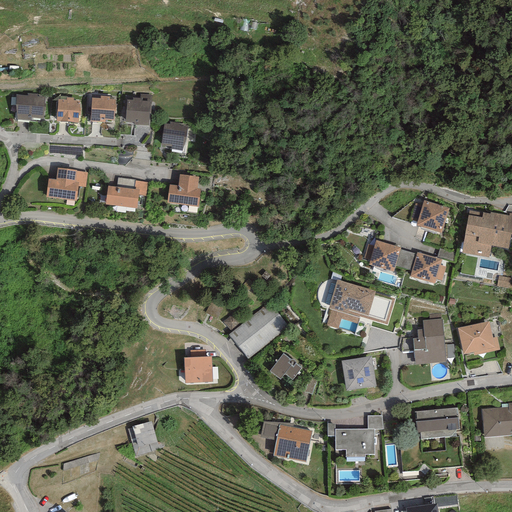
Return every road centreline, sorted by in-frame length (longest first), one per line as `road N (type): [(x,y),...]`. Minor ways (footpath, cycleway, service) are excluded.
road 1 (residential): [(195,400),(269,472),(329,511),(416,495),(511,491)]
road 2 (residential): [(246,394),(240,367),(206,340),(143,314),(141,299),(255,249)]
road 3 (unclassified): [(511,201),(459,200),(402,184),(335,232),(255,249)]
road 4 (residential): [(246,394),(324,416),(401,409),(446,388),(511,383)]
road 5 (residential): [(255,249),(246,231),(234,229),(174,234),(24,215),(0,219)]
road 6 (residential): [(26,511),(7,474),(178,400),(195,400)]
